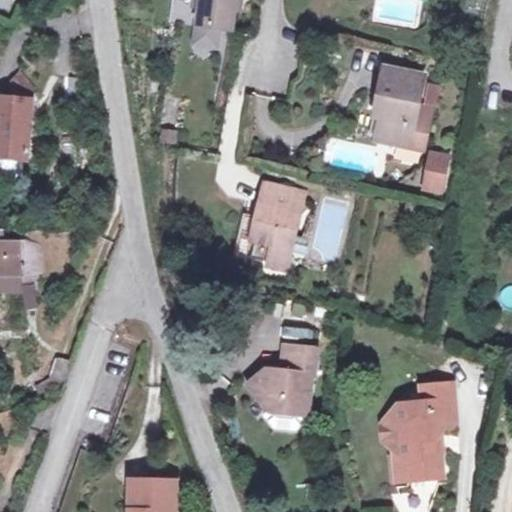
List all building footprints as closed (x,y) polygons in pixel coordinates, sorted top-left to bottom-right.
[(172,0),(170,27),(197,30),(194,48),(216,51),(218,32),(230,34),(235,0),(172,0)] [(20,72),(16,94),(32,97),(34,84),(20,72)] [(420,81),(376,74),(371,104),(369,104),(364,140),(371,141),(370,146),(425,154),(431,113),(415,111),(420,81)] [(0,94),(0,152),(24,157),(32,97),(16,94),(0,92),(0,94)] [(0,172),(22,176),(24,157),(0,152),(0,172)] [(443,191),(447,157),(430,155),(426,188),(443,191)] [(296,201),(257,192),(245,249),(249,250),(246,267),(262,270),(261,274),(280,279),(282,268),(297,271),(303,247),(287,244),(296,201)] [(0,239),(0,287),(17,287),(17,255),(3,254),(1,240),(0,239)] [(326,355),(294,351),(291,372),(295,377),(283,386),(274,375),(256,389),(276,415),(313,420),(319,381),(322,382),(326,355)] [(50,380),(64,383),(69,361),(54,358),(50,380)] [(405,466),(407,487),(439,484),(438,456),(432,457),(432,449),(438,443),(450,441),(457,432),(454,395),(422,398),(423,412),(398,414),(380,433),(382,446),(393,456),(405,466)] [(313,427),(313,420),(276,415),(270,419),(280,432),(301,435),(313,427)] [(397,488),(407,487),(405,466),(393,456),(397,488)] [(177,511),(175,471),(123,474),(125,511),(177,511)]
